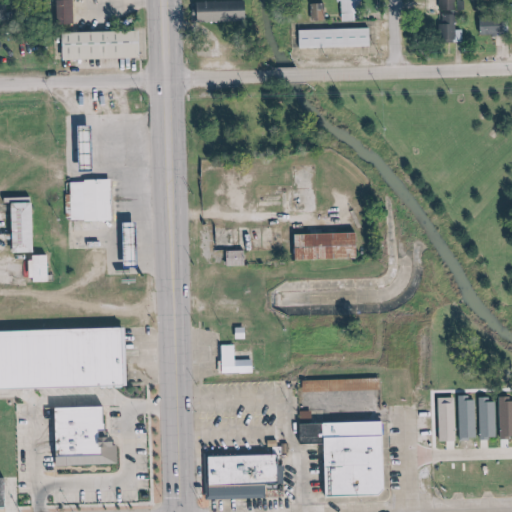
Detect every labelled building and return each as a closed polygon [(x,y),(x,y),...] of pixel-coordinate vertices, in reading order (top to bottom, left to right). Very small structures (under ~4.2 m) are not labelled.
[(78,23),(78,0),(62,0),(62,23),(78,23)] [(252,0),(197,2),(198,22),(252,21),(252,0)] [(361,0),(339,0),(339,1),(343,1),(344,21),(362,20),(361,0)] [(0,21),(13,21),(13,3),(0,3),(0,21)] [(324,3),(314,4),(315,20),(325,20),(324,3)] [(457,15),(443,14),(442,40),(456,41),(457,15)] [(479,35),(506,35),(506,17),(479,16),(479,35)] [(303,48),(373,46),(373,28),(302,30),(303,48)] [(57,33),(58,61),(135,58),(134,31),(57,33)] [(85,127),(86,172),(72,173),(71,127),(85,127)] [(84,171),(96,171),(95,130),(83,130),(84,171)] [(74,181),(74,221),(115,220),(114,180),(74,181)] [(17,253),(40,252),(39,202),(16,202),(17,253)] [(131,269),(117,269),(116,224),(130,224),(131,269)] [(363,232),(300,234),(300,260),(363,258),(363,232)] [(232,251),(233,266),(249,265),(248,251),(232,251)] [(54,282),(53,255),(35,255),(36,282),(54,282)] [(114,328),(0,332),(0,390),(116,386),(114,328)] [(226,345),(226,373),(257,373),(256,359),(239,360),(238,345),(226,345)] [(306,392),(381,390),(381,379),(306,380),(306,392)] [(459,441),(458,397),(440,398),(441,441),(459,441)] [(499,399),(482,399),(483,439),(500,439),(499,399)] [(511,436),(511,399),(503,400),(504,437),(511,436)] [(41,473),(39,409),(106,408),(110,470),(41,473)] [(293,422),(293,445),(317,445),(318,499),(371,498),(378,494),(376,420),(293,422)] [(195,452),(196,500),(284,499),(281,452),(195,452)] [(0,507),(11,507),(10,478),(0,477),(0,507)]
